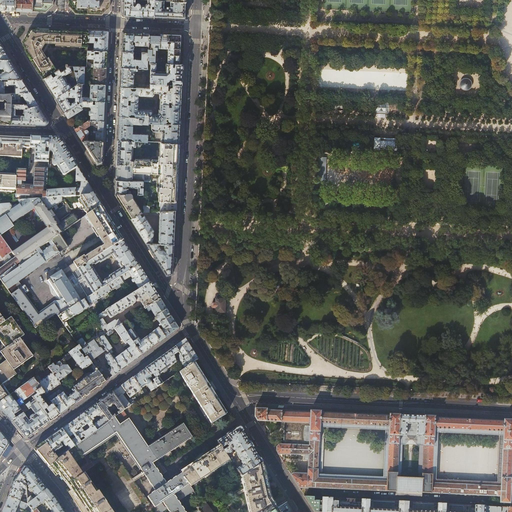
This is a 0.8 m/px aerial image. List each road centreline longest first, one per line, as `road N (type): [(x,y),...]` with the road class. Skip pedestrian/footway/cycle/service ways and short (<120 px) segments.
road 1 (residential): [(197,26),(181,314)]
road 2 (residential): [(511,408),(232,394)]
road 3 (residential): [(190,328),(24,448)]
road 4 (residential): [(115,22),(107,170),(96,178)]
road 5 (tertiary): [(96,178),(181,314)]
road 6 (tertiary): [(232,394),(305,511)]
road 7 (tertiary): [(0,28),(65,130)]
